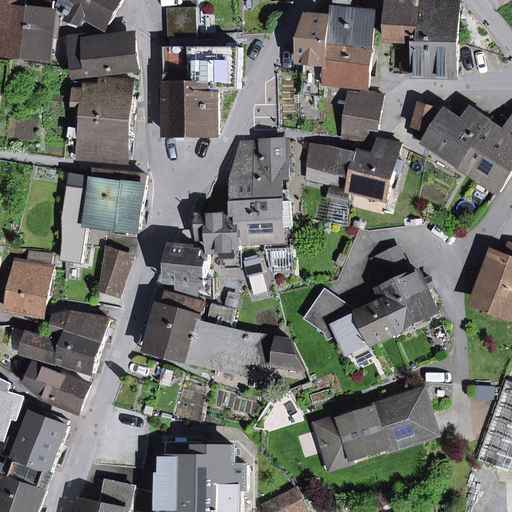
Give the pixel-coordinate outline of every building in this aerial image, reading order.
[(0,25),(4,26),(1,50),(28,54),(33,8),(26,7),(27,0),(2,0),(0,18),(0,25)] [(39,0),(38,8),(33,8),(28,54),(51,57),(55,28),(56,18),(57,11),(54,11),(55,0),(39,0)] [(83,25),(89,13),(111,25),(125,0),(64,0),(61,6),(71,11),(69,14),(72,15),(70,21),(83,25)] [(340,31),(339,44),(373,47),(376,14),(358,12),(359,6),(352,5),(353,0),(336,0),(335,10),(336,19),(339,20),(338,31),(340,31)] [(389,40),(419,41),(460,43),(460,2),(438,1),(429,1),(429,0),(414,0),(414,12),(390,11),(389,40)] [(414,0),(390,0),(390,11),(414,12),(414,0)] [(198,8),(169,9),(170,24),(199,23),(198,8)] [(305,94),(325,96),(326,83),(328,64),(329,64),(332,32),(333,18),(310,15),(306,28),(300,27),(299,35),(305,35),(303,51),(302,62),(308,62),(305,94)] [(170,24),(170,39),(199,38),(199,23),(170,24)] [(328,64),(326,83),(370,88),(373,47),(339,44),(340,31),(338,31),(338,33),(332,32),(329,64),(328,64)] [(74,39),(78,77),(141,69),(136,35),(89,40),(88,37),(74,39)] [(418,73),(418,75),(459,77),(460,43),(419,41),(419,49),(405,48),(404,73),(418,73)] [(168,104),(168,135),(221,134),(221,89),(195,89),(195,49),(168,50),(168,90),(168,104)] [(243,89),(243,49),(195,49),(195,89),(221,89),(243,89)] [(78,103),(86,104),(84,116),(131,121),(135,81),(110,78),(110,85),(80,84),(78,103)] [(366,140),(372,129),(380,130),(386,96),(364,93),(364,96),(351,94),(344,139),(366,140)] [(414,127),(419,128),(432,132),(439,109),(421,104),(414,127)] [(435,133),(429,142),(462,164),(489,122),(473,111),(466,124),(449,113),(435,133)] [(80,158),(127,163),(131,121),(84,116),(82,131),(81,147),(80,158)] [(495,125),(506,132),(511,122),(511,121),(507,119),(495,125)] [(462,164),(460,166),(501,192),(511,175),(511,122),(506,132),(495,125),(489,122),(462,164)] [(419,128),(416,136),(429,142),(435,133),(432,132),(419,128)] [(70,146),(81,147),(82,131),(71,130),(70,146)] [(290,177),(288,141),(266,142),(268,175),(257,175),(259,202),(266,201),(284,200),(282,178),(290,177)] [(350,189),(389,199),(396,172),(399,160),(403,145),(381,141),(376,155),(360,151),(360,153),(350,189)] [(257,175),(268,175),(266,142),(242,143),(238,160),(238,174),(238,177),(257,175)] [(314,144),(308,179),(334,185),(350,189),(360,153),(314,144)] [(405,162),(399,160),(396,172),(402,174),(405,162)] [(100,171),(97,192),(89,191),(88,191),(84,222),(90,223),(95,224),(115,226),(138,229),(142,230),(146,199),(149,177),(124,174),(100,171)] [(266,201),(259,202),(257,175),(238,177),(238,174),(236,175),(238,189),(233,189),(235,216),(240,216),(265,215),(267,215),(266,201)] [(84,222),(88,191),(89,191),(90,178),(73,175),(66,219),(66,236),(64,260),(84,263),(90,223),(84,222)] [(338,197),(347,199),(350,189),(334,185),(331,196),(338,197)] [(332,224),(349,227),(347,199),(338,197),(332,224)] [(293,204),(285,205),(284,200),(266,201),(267,215),(265,215),(266,240),(287,240),(286,227),(295,227),(293,204)] [(240,216),(241,241),(266,240),(265,215),(240,216)] [(227,269),(243,268),(241,241),(240,216),(235,216),(202,216),(203,233),(213,232),(214,252),(226,251),(227,269)] [(114,234),(137,237),(138,229),(115,226),(114,234)] [(272,270),(295,269),(293,239),(296,239),(295,227),(286,227),(287,240),(266,240),(272,270)] [(505,258),(497,255),(479,301),(511,313),(511,244),(505,258)] [(217,279),(210,279),(211,252),(203,251),(203,255),(197,254),(198,248),(175,246),(171,282),(184,283),(183,290),(216,299),(217,279)] [(386,288),(381,290),(386,301),(401,330),(440,312),(430,289),(426,281),(422,272),(413,276),(400,248),(373,261),(386,288)] [(110,250),(104,290),(122,296),(135,258),(110,250)] [(54,254),(32,251),(29,262),(53,267),(54,254)] [(478,280),(482,282),(476,300),(479,301),(497,255),(493,253),(487,267),(483,266),(478,280)] [(270,292),(261,259),(247,263),(256,296),(270,292)] [(9,315),(45,317),(55,267),(53,267),(29,262),(18,260),(15,277),(6,275),(3,289),(12,290),(9,315)] [(430,289),(436,287),(432,279),(426,281),(430,289)] [(341,335),(337,326),(345,313),(351,318),(360,313),(329,290),(326,294),(342,305),(325,330),(331,340),(341,335)] [(156,347),(192,357),(202,325),(206,303),(170,292),(166,308),(156,347)] [(326,294),(309,318),(325,330),(342,305),(326,294)] [(341,335),(350,354),(354,352),(372,344),(401,330),(386,301),(373,308),(372,306),(360,313),(351,318),(345,313),(337,326),(341,335)] [(202,325),(192,357),(213,364),(222,327),(233,330),(237,310),(214,305),(209,327),(202,325)] [(159,306),(148,345),(156,347),(166,308),(159,306)] [(56,319),(54,331),(67,338),(69,333),(106,343),(112,320),(75,313),(56,319)] [(279,337),(254,335),(233,330),(222,327),(213,364),(244,373),(247,360),(271,367),(279,337)] [(10,348),(24,353),(29,333),(15,329),(10,348)] [(37,355),(96,374),(106,343),(69,333),(67,338),(66,343),(29,333),(24,353),(37,357),(37,355)] [(279,341),(275,365),(308,370),(295,343),(279,341)] [(354,352),(358,360),(375,351),(372,344),(354,352)] [(49,370),(35,364),(28,383),(43,396),(82,412),(92,386),(50,368),(49,370)] [(26,400),(12,396),(15,387),(0,378),(0,434),(3,436),(10,415),(16,417),(20,418),(26,400)] [(511,381),(509,380),(479,462),(510,473),(511,468),(511,381)] [(321,426),(334,466),(437,433),(425,393),(321,426)] [(14,438),(8,454),(18,458),(55,471),(71,427),(69,426),(71,422),(46,413),(44,418),(35,414),(25,442),(14,438)] [(3,436),(9,438),(16,417),(10,415),(3,436)] [(162,475),(162,509),(165,509),(164,511),(243,511),(244,489),(248,489),(249,489),(249,466),(248,466),(237,466),(237,449),(237,448),(202,448),(199,448),(199,459),(167,459),(165,459),(165,475),(162,475)] [(0,511),(39,511),(55,471),(18,458),(15,467),(12,466),(5,486),(0,484),(0,511)] [(109,482),(104,505),(131,511),(136,488),(109,482)] [(265,507),(267,511),(307,511),(310,511),(299,489),(265,507)] [(130,511),(131,511),(104,505),(86,501),(83,511),(130,511)]
